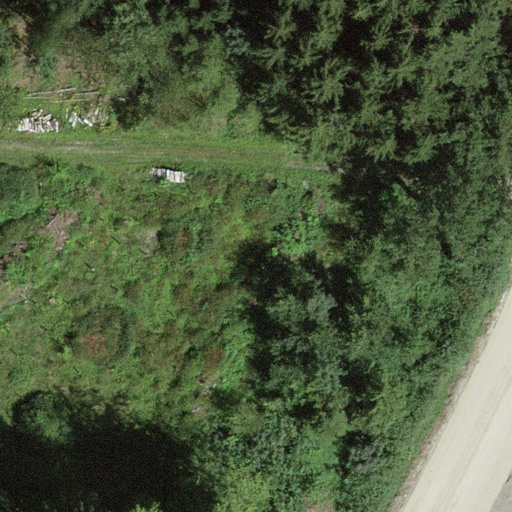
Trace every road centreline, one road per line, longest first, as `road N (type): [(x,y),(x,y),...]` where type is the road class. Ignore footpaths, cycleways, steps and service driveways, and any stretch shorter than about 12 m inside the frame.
road 1 (track): [(0,149),(310,156),(511,174)]
road 2 (tertiary): [(511,363),(440,511)]
